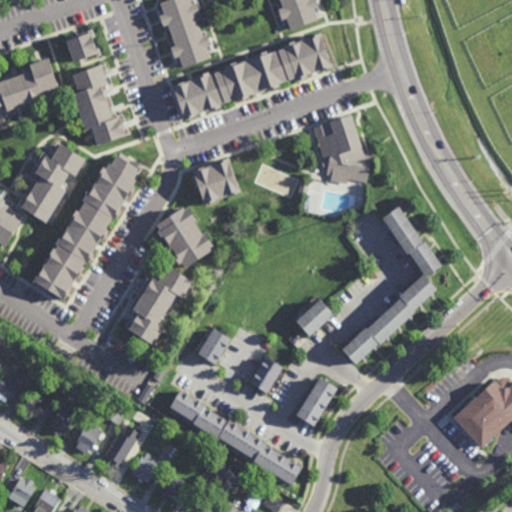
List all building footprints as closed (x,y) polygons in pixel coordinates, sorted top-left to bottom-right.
[(164,4),(173,0),(193,0),(195,5),(199,4),(204,14),(199,16),(206,37),(211,35),(214,46),(210,47),(214,59),(187,69),(183,57),(178,59),(175,49),(179,48),(171,25),(167,27),(164,17),(169,16),(164,4)] [(278,0),(310,0),(318,20),(290,33),(278,0)] [(68,38),(93,30),(102,56),(77,64),(68,38)] [(319,32),(171,86),(183,121),(331,68),(319,32)] [(0,80),(30,69),(30,65),(47,57),(60,88),(43,94),(44,98),(5,112),(2,105),(0,105),(0,80)] [(76,75),(106,65),(109,71),(106,71),(111,82),(107,84),(118,115),(124,113),(131,133),(101,145),(94,126),(88,129),(76,93),(82,90),(76,75)] [(313,127),(348,113),(364,156),(373,155),(366,183),(347,179),(347,185),(330,181),(329,175),(323,167),(313,127)] [(64,142),(90,158),(79,175),(73,172),(65,186),(70,189),(49,222),(22,206),(28,201),(24,199),(29,193),(33,195),(44,174),(38,171),(42,166),(39,163),(44,158),(47,159),(50,154),(55,156),(64,142)] [(115,154),(136,167),(131,179),(134,182),(63,301),(31,282),(115,154)] [(194,169),(232,157),(245,191),(208,206),(194,169)] [(0,197),(12,205),(10,211),(24,221),(9,246),(0,239),(0,197)] [(162,221),(188,206),(218,250),(188,269),(162,221)] [(382,219),(407,255),(408,253),(423,244),(398,208),(382,219)] [(408,253),(425,277),(441,265),(424,241),(408,253)] [(172,265),(197,280),(187,297),(181,294),(163,324),(168,328),(158,345),(133,329),(142,313),(136,309),(157,277),(163,280),(172,265)] [(399,296),(422,275),(436,290),(413,311),(399,296)] [(366,331),(401,297),(413,311),(415,312),(380,346),(374,340),(366,331)] [(311,336),(332,315),(318,301),(296,322),(311,336)] [(355,364),(377,343),(374,340),(366,331),(365,329),(342,350),(355,364)] [(212,330),(229,339),(215,364),(198,355),(212,330)] [(273,365),(285,371),(271,395),(259,389),(273,365)] [(0,399),(5,403),(8,399),(12,402),(22,385),(5,376),(0,383),(0,399)] [(318,378),(336,389),(313,427),(295,416),(318,378)] [(507,389),(511,384),(511,420),(482,448),(464,428),(453,416),(492,381),(498,388),(507,389)] [(168,406),(191,420),(200,405),(201,403),(178,389),(168,406)] [(26,415),(32,419),(34,414),(39,418),(50,403),(32,391),(22,408),(28,412),(26,415)] [(200,405),(226,421),(215,439),(189,424),(191,420),(200,405)] [(49,426),(54,429),(52,432),(57,435),(59,431),(66,435),(77,416),(66,409),(63,414),(58,412),(49,426)] [(228,418),(264,441),(262,444),(251,462),(215,439),(226,421),(228,418)] [(136,456),(149,432),(152,434),(157,425),(148,420),(144,427),(139,424),(125,450),(136,456)] [(76,442),(90,451),(103,431),(88,422),(76,442)] [(106,457),(124,465),(139,432),(122,424),(106,457)] [(262,444),(302,468),(291,485),(251,462),(262,444)] [(132,474),(149,485),(161,461),(147,453),(145,457),(142,456),(132,474)] [(227,490),(239,473),(215,458),(207,471),(215,474),(210,482),(227,490)] [(0,479),(8,467),(0,462),(0,479)] [(164,500),(169,503),(172,497),(177,500),(185,487),(168,477),(159,492),(165,495),(164,500)] [(8,496),(25,508),(37,489),(32,486),(34,483),(27,478),(25,482),(20,480),(8,496)] [(34,511),(52,511),(60,500),(54,497),(57,493),(53,489),(50,493),(47,490),(35,507),(37,508),(34,511)] [(263,503),(275,511),(277,511),(284,502),(270,493),(263,503)] [(21,511),(16,511),(13,510),(16,503),(23,508),(21,511)]
